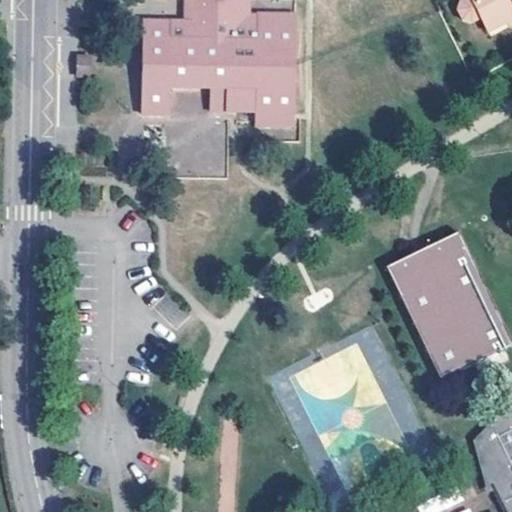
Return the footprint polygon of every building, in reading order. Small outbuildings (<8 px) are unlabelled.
[(142,118),(170,119),(170,93),(211,94),(227,94),(227,103),(256,103),(256,117),(256,130),(294,130),(295,16),(251,15),(251,0),(184,0),(184,15),(184,22),(143,22),(142,118)] [(485,36),(504,27),(511,22),(511,0),(466,0),(468,4),(460,8),(458,9),(456,18),(461,27),(470,30),(479,24),(485,36)] [(227,94),(211,94),(210,116),(256,117),(256,103),(227,103),(227,94)] [(455,240),(384,275),(440,386),(510,351),(455,240)] [(504,511),(511,511),(511,414),(509,409),(492,428),(493,436),(477,453),(475,455),(474,457),(474,461),(475,463),(476,465),(477,466),(479,467),(484,466),(486,466),(500,490),(495,492),(504,511)] [(492,428),(470,453),(474,461),(474,457),(475,455),(477,453),(493,436),(492,428)]
